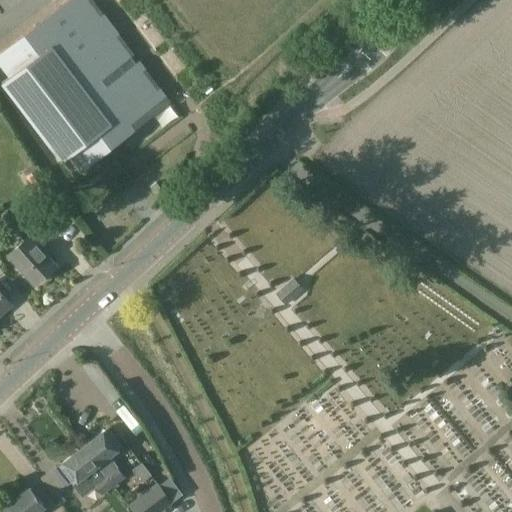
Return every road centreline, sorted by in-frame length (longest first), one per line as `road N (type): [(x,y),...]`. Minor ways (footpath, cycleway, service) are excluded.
road 1 (secondary): [(85,312),(420,0)]
road 2 (residential): [(209,511),(183,442),(85,312)]
road 3 (unknown): [(226,181),(166,89),(90,0)]
